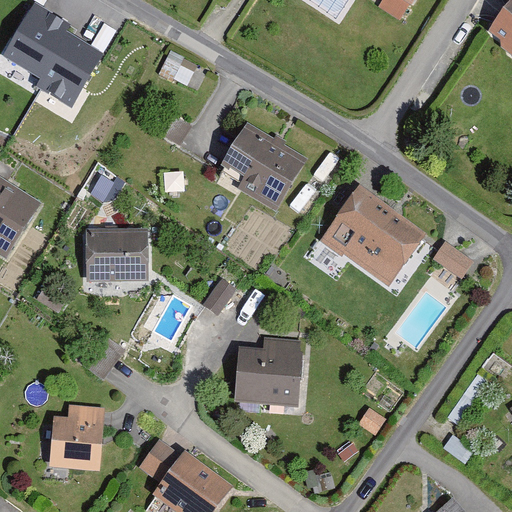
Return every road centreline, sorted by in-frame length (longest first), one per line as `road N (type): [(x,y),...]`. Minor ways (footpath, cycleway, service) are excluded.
road 1 (residential): [(120,0),(368,145),(511,250)]
road 2 (residential): [(511,276),(342,511)]
